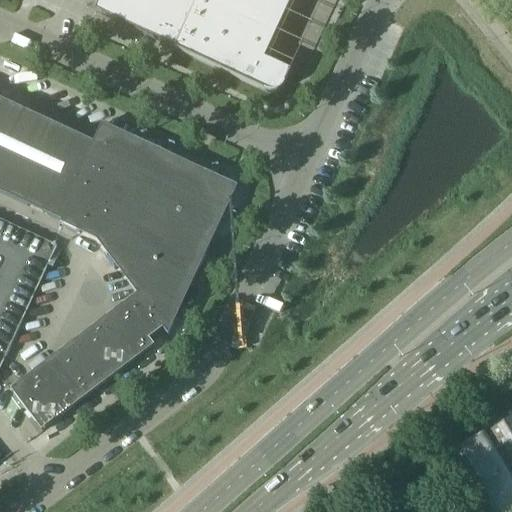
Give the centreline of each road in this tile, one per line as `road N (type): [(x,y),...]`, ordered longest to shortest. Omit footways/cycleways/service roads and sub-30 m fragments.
road 1 (unclassified): [(23,511),(203,376),(303,157)]
road 2 (primary): [(511,245),(203,511)]
road 3 (primary): [(254,511),(511,296)]
road 4 (unclassified): [(303,157),(0,20)]
road 5 (unknown): [(0,215),(56,249),(50,289),(0,367)]
road 6 (unclassified): [(303,157),(381,0)]
